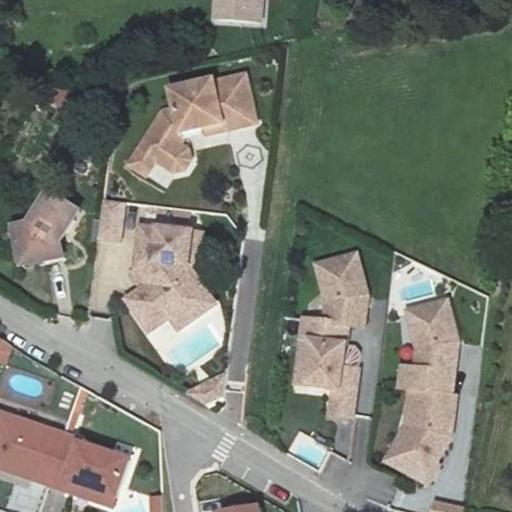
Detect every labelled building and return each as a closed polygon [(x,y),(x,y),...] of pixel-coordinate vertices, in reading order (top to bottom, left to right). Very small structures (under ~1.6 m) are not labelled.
[(262,0),(217,0),(216,16),(261,19),(262,0)] [(205,144),(226,138),(258,131),(244,71),(213,78),(212,77),(170,87),(175,106),(163,109),(140,147),(131,162),(148,173),(157,158),(175,169),(185,166),(190,157),(188,148),(185,148),(183,140),(203,135),(205,144)] [(57,198),(43,201),(35,214),(40,217),(37,222),(15,227),(19,246),(22,246),(44,260),(45,263),(64,259),(58,235),(62,230),(66,233),(75,221),(72,207),(57,198)] [(118,211),(99,208),(92,245),(112,248),(118,211)] [(188,243),(136,236),(131,275),(143,294),(122,307),(138,334),(160,320),(170,337),(207,314),(183,276),(188,243)] [(197,244),(188,243),(183,276),(192,278),(197,244)] [(22,246),(19,246),(24,267),(45,263),(44,260),(22,246)] [(351,265),(312,273),(322,315),(320,329),(341,333),(356,336),(360,306),(351,265)] [(448,301),(410,309),(420,350),(415,366),(403,364),(400,384),(416,386),(447,391),(449,373),(453,372),(457,342),(448,301)] [(338,353),(341,333),(320,329),(297,326),(288,389),(297,392),(303,348),(338,353)] [(0,364),(9,369),(19,349),(1,340),(0,341),(0,364)] [(338,353),(303,348),(297,392),(325,397),(321,422),(342,424),(349,379),(335,376),(338,353)] [(218,378),(176,405),(198,417),(213,407),(218,378)] [(447,391),(416,386),(408,427),(398,440),(395,439),(384,456),(424,480),(435,463),(432,460),(448,435),(454,392),(447,391)] [(118,509),(131,472),(81,455),(82,452),(0,423),(0,469),(15,474),(12,484),(66,502),(69,492),(118,509)] [(0,479),(12,484),(15,474),(0,469),(0,479)] [(95,511),(117,511),(118,509),(69,492),(66,502),(95,511)] [(152,496),(151,511),(159,511),(160,497),(152,496)] [(462,511),(464,507),(434,500),(430,511),(462,511)]
